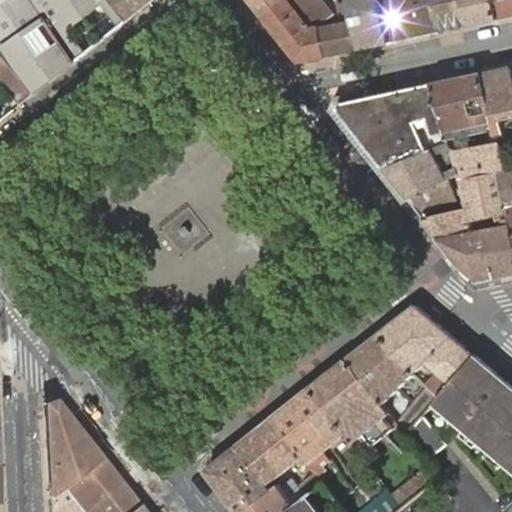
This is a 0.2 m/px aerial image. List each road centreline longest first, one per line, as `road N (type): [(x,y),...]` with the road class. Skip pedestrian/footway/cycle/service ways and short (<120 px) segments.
road 1 (residential): [(425,270),(162,473)]
road 2 (residential): [(0,152),(194,0)]
road 3 (residential): [(290,103),(315,83),(511,41)]
road 4 (residential): [(290,103),(425,270)]
road 5 (residential): [(25,511),(18,354),(48,330)]
road 6 (residential): [(162,473),(48,330)]
road 7 (residential): [(208,0),(290,103)]
